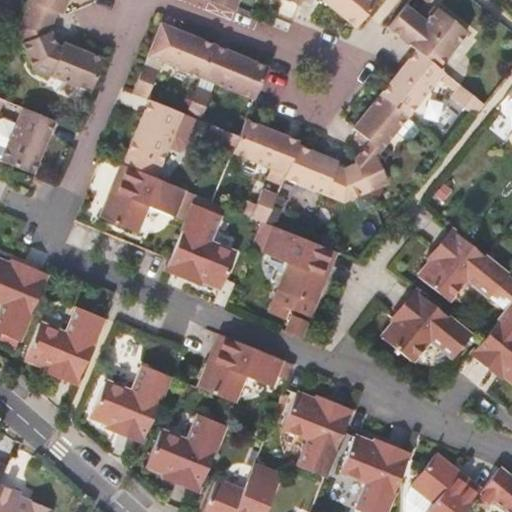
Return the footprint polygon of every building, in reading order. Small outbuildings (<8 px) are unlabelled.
[(67,0),(30,0),(18,30),(23,44),(32,69),(89,93),(103,59),(64,43),(61,48),(55,46),(53,40),(50,32),(49,29),(57,12),(62,14),(67,0)] [(207,0),(234,11),(238,0),(207,0)] [(322,0),(322,1),(355,28),(378,1),(375,0),(322,0)] [(406,5),(388,27),(416,50),(438,68),(468,31),(440,8),(428,23),(406,5)] [(161,61),(174,30),(160,24),(147,56),(161,61)] [(161,61),(201,78),(214,46),(174,30),(161,61)] [(214,46),(201,78),(214,83),(226,51),(214,46)] [(416,50),(407,62),(436,85),(445,74),(438,68),(416,50)] [(226,51),(214,83),(254,99),(267,67),(226,51)] [(404,66),(381,96),(409,118),(436,85),(407,62),(404,66)] [(132,92),(147,99),(158,72),(143,66),(132,92)] [(484,105),(461,86),(451,98),(475,117),(484,105)] [(197,88),(186,115),(200,120),(211,94),(197,88)] [(409,118),(381,96),(356,127),(372,140),(365,148),(368,150),(365,155),(368,159),(356,164),(369,193),(383,187),(373,164),(378,157),(383,151),(388,144),(398,132),(409,118)] [(150,100),(145,114),(177,127),(182,113),(150,100)] [(214,103),(208,120),(241,130),(246,113),(214,103)] [(22,108),(16,121),(49,134),(55,121),(22,108)] [(182,113),(177,127),(195,134),(200,120),(186,115),(182,113)] [(145,114),(124,165),(156,178),(169,147),(177,127),(145,114)] [(418,126),(409,118),(398,132),(407,140),(414,139),(419,134),(418,126)] [(239,137),(233,151),(232,154),(270,170),(272,170),(286,136),(245,120),(239,137)] [(16,121),(1,161),(33,174),(49,134),(16,121)] [(239,137),(212,125),(206,140),(233,151),(239,137)] [(195,134),(177,127),(169,147),(180,152),(190,148),(195,134)] [(299,141),(286,136),(272,170),(285,176),(297,147),(299,141)] [(383,151),(395,182),(401,179),(388,144),(383,151)] [(369,193),(356,164),(343,171),(336,168),(337,165),(297,147),(285,176),(283,180),(342,205),(369,193)] [(378,157),(373,164),(383,187),(390,184),(378,157)] [(156,178),(124,165),(101,220),(136,234),(147,208),(173,218),(185,190),(156,178)] [(272,170),(270,170),(266,181),(281,186),(283,180),(285,176),(272,170)] [(185,190),(173,218),(184,223),(196,194),(185,190)] [(262,222),(266,223),(276,199),(262,193),(256,208),(252,217),(262,222)] [(241,213),(252,217),(256,208),(246,203),(241,213)] [(194,204),(168,267),(201,280),(221,288),(236,252),(210,242),(221,215),(194,204)] [(336,252),(274,227),(273,226),(261,255),(283,264),(264,311),(280,318),(284,307),(311,317),(336,252)] [(455,232),(451,229),(427,259),(431,262),(455,232)] [(507,275),(455,232),(431,262),(419,277),(448,301),(466,279),(489,298),(507,275)] [(0,309),(0,335),(19,343),(44,280),(10,266),(0,261),(0,303),(2,304),(0,309)] [(12,261),(10,266),(44,280),(46,275),(12,261)] [(201,280),(168,267),(165,273),(199,286),(201,280)] [(511,278),(507,275),(489,298),(507,312),(511,305),(511,278)] [(419,294),(414,290),(391,319),(396,323),(419,294)] [(472,336),(419,294),(396,323),(383,339),(413,363),(431,340),(454,358),(472,336)] [(481,344),(476,350),(506,374),(504,376),(511,382),(511,305),(507,312),(481,344)] [(43,366),(78,381),(104,318),(77,307),(66,334),(39,323),(25,359),(43,366)] [(281,330),(286,332),(302,339),(309,322),(293,316),(287,313),(281,330)] [(284,361),(220,336),(198,389),(235,404),(247,377),(274,388),(284,361)] [(476,350),(472,356),(501,379),(504,376),(506,374),(476,350)] [(78,381),(43,366),(40,372),(76,387),(78,381)] [(109,425),(144,440),(170,377),(142,366),(132,391),(105,380),(90,417),(109,425)] [(309,440),(298,467),(324,478),(350,416),(315,402),(297,394),(282,430),(309,440)] [(318,396),(315,402),(350,416),(352,410),(318,396)] [(165,475),(200,489),(226,427),(198,415),(187,441),(161,430),(146,467),(165,475)] [(144,440),(109,425),(107,430),(142,445),(144,440)] [(357,505),(373,511),(387,511),(411,455),(376,441),(358,434),(343,470),(368,480),(357,505)] [(378,436),(376,441),(411,455),(413,450),(378,436)] [(426,511),(465,511),(482,491),(437,455),(413,485),(434,502),(426,511)] [(202,511),(266,511),(281,476),(255,465),(245,489),(217,478),(202,511)] [(200,489),(165,475),(163,480),(198,494),(200,489)] [(511,511),(511,479),(509,476),(490,499),(506,511),(511,511)] [(0,511),(51,511),(53,509),(20,496),(21,493),(0,484),(0,511)] [(426,511),(434,502),(413,485),(407,498),(406,511),(426,511)]
